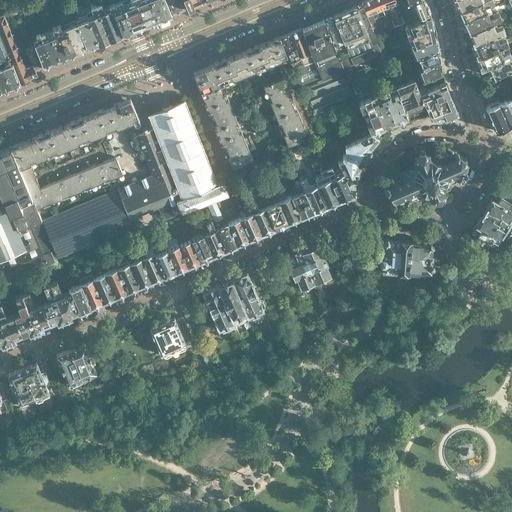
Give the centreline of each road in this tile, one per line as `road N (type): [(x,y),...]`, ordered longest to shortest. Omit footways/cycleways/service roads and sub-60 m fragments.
road 1 (residential): [(370,197),(0,360)]
road 2 (secondary): [(0,132),(312,0)]
road 3 (secondary): [(259,0),(0,107)]
road 4 (residential): [(370,197),(394,217),(450,210),(478,186),(482,143)]
road 5 (residential): [(482,143),(441,132),(400,144),(374,170),(370,197)]
road 6 (residential): [(482,143),(440,0)]
